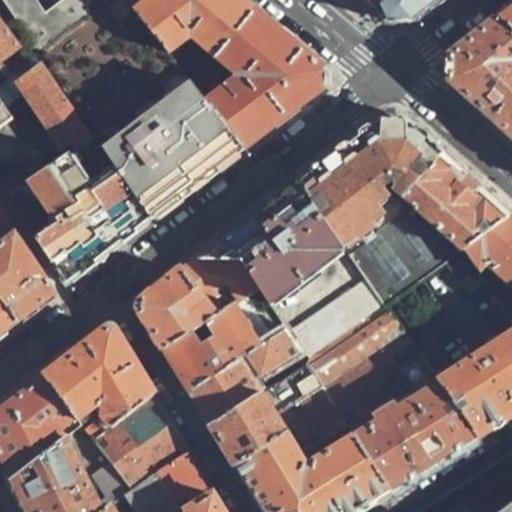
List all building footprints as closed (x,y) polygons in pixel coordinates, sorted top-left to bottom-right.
[(5,0),(40,51),(43,49),(105,0),(65,0),(45,15),(35,0),(5,0)] [(135,12),(125,0),(105,0),(43,49),(102,127),(94,133),(149,215),(179,192),(174,185),(183,178),(189,185),(242,145),(181,67),(156,38),(135,12)] [(242,0),(149,0),(135,12),(156,38),(175,28),(178,20),(206,47),(255,11),(242,0)] [(443,0),(362,0),(383,18),(415,21),(442,1),(443,0)] [(511,7),(498,19),(511,33),(511,7)] [(298,47),(255,11),(206,47),(181,67),(242,145),(246,150),(288,117),(327,87),(327,71),(298,47)] [(0,63),(22,45),(0,18),(0,63)] [(482,109),(511,136),(511,33),(498,19),(451,54),(450,81),(482,109)] [(0,125),(11,116),(4,105),(18,95),(15,90),(20,87),(60,146),(69,139),(75,148),(83,142),(94,133),(40,51),(0,83),(0,125)] [(382,121),(300,184),(345,250),(367,281),(384,305),(461,251),(404,199),(442,154),(405,120),(394,121),(382,121)] [(38,240),(68,286),(120,245),(153,220),(149,215),(94,133),(83,142),(99,164),(104,161),(109,168),(93,180),(93,191),(86,191),(87,182),(67,154),(9,198),(23,219),(46,203),(61,223),(38,240)] [(478,186),(442,154),(404,199),(461,251),(509,213),(478,186)] [(174,185),(179,192),(184,189),(189,185),(183,178),(174,185)] [(247,224),(199,261),(261,292),(271,306),(345,250),(300,184),(247,224)] [(0,212),(0,249),(14,235),(0,212)] [(511,215),(509,213),(461,251),(476,270),(484,264),(511,288),(511,215)] [(55,295),(14,235),(0,249),(0,296),(20,322),(38,308),(55,295)] [(143,312),(165,349),(217,318),(209,302),(219,297),(217,293),(229,284),(243,304),(261,292),(199,261),(170,283),(146,300),(143,303),(142,308),(143,312)] [(309,358),(384,305),(367,281),(289,335),(301,355),(309,358)] [(0,337),(20,322),(0,296),(0,337)] [(180,373),(191,391),(241,360),(249,357),(262,348),(236,308),(217,318),(165,349),(180,373)] [(355,436),(391,490),(434,462),(476,434),(437,379),(398,324),(319,381),(330,398),(336,405),(358,392),(363,397),(381,386),(377,379),(394,369),(396,372),(394,375),(405,394),(392,402),(396,409),(390,407),(379,413),(378,422),(355,436)] [(511,411),(511,329),(437,379),(476,434),(511,411)] [(95,441),(153,396),(113,331),(108,330),(79,351),(45,377),(77,418),(79,421),(103,403),(106,407),(103,409),(101,418),(86,430),(95,441)] [(301,355),(289,335),(288,333),(262,348),(249,357),(262,377),(301,355)] [(207,418),(212,426),(262,394),(241,360),(191,391),(207,418)] [(217,435),(236,465),(286,434),(274,414),(299,399),(307,412),(330,398),(319,381),(309,365),(262,394),(212,426),(217,435)] [(77,418),(45,377),(15,399),(0,411),(0,449),(14,478),(66,439),(53,423),(57,420),(63,427),(77,418)] [(155,473),(187,452),(164,415),(153,396),(95,441),(113,465),(133,490),(155,473)] [(330,398),(307,412),(321,433),(344,419),(336,405),(330,398)] [(348,425),(344,419),(321,433),(325,439),(348,425)] [(286,434),(236,465),(264,511),(356,511),(391,490),(355,436),(306,468),(286,434)] [(66,439),(14,478),(30,511),(100,511),(108,507),(105,502),(99,506),(66,439)] [(180,511),(223,511),(187,452),(155,473),(180,511)] [(105,502),(108,507),(113,504),(128,492),(133,490),(113,465),(95,475),(107,498),(105,502)] [(140,511),(180,511),(155,473),(133,490),(128,492),(140,511)]
